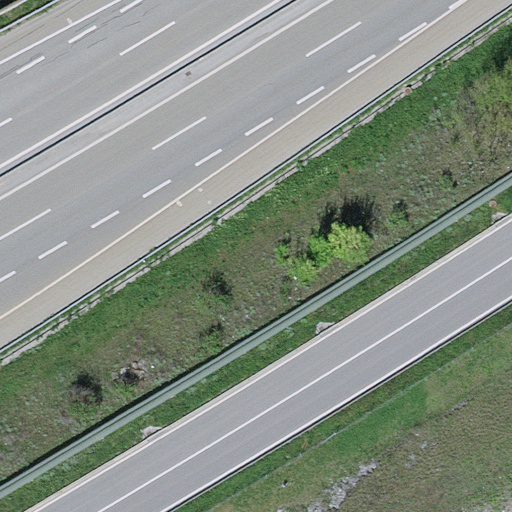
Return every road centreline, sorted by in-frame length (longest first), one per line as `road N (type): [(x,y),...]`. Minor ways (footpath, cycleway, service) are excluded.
road 1 (primary): [(511,257),(92,511)]
road 2 (motorway): [(0,240),(397,0)]
road 3 (motorway): [(208,0),(0,123)]
